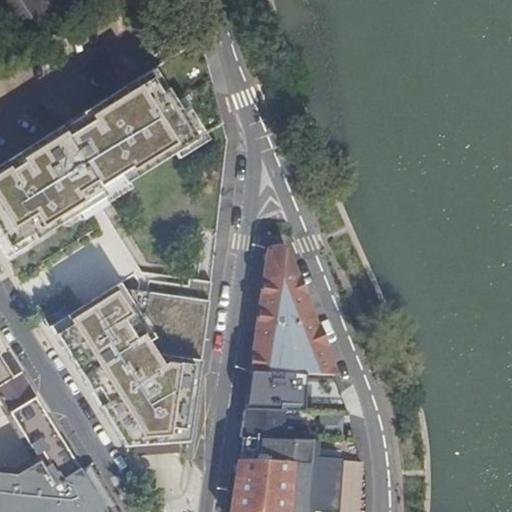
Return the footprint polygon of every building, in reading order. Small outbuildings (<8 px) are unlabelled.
[(0,0),(0,3),(19,34),(37,23),(21,0),(0,0)] [(21,0),(37,23),(50,15),(41,0),(21,0)] [(60,127),(0,165),(0,233),(9,248),(32,234),(36,240),(197,138),(190,127),(197,122),(186,105),(180,110),(166,89),(160,93),(151,79),(126,94),(122,88),(81,114),(83,116),(68,125),(74,134),(67,138),(60,127)] [(279,372),(333,374),(284,248),(282,248),(270,250),(268,251),(251,370),(279,372)] [(118,284),(49,327),(124,446),(157,444),(189,441),(210,300),(120,289),(118,284)] [(0,384),(10,379),(0,362),(0,384)] [(251,370),(245,411),(282,412),(282,403),(275,402),(279,372),(251,370)] [(34,398),(19,373),(10,379),(0,384),(0,399),(9,414),(34,398)] [(43,411),(34,398),(9,414),(17,427),(43,411)] [(314,414),(349,416),(343,399),(315,398),(314,414)] [(0,473),(0,511),(104,511),(105,511),(43,411),(17,427),(53,484),(36,496),(12,492),(13,482),(28,472),(25,466),(11,475),(0,473)] [(238,461),(310,464),(312,447),(279,446),(281,417),(289,417),(289,412),(282,412),(245,411),(238,461)] [(305,511),(310,464),(238,461),(230,511),(305,511)]
